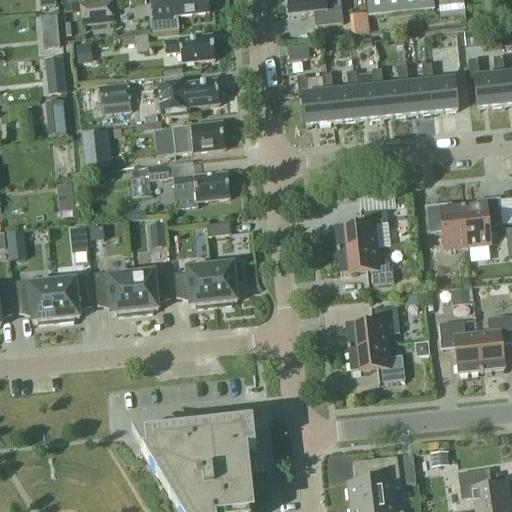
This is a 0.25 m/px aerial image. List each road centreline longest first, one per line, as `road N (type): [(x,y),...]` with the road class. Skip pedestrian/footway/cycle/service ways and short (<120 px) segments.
road 1 (residential): [(0,371),(289,338)]
road 2 (residential): [(274,169),(511,145)]
road 3 (residential): [(300,436),(511,413)]
road 4 (residential): [(274,169),(256,0)]
road 5 (residential): [(289,338),(274,169)]
